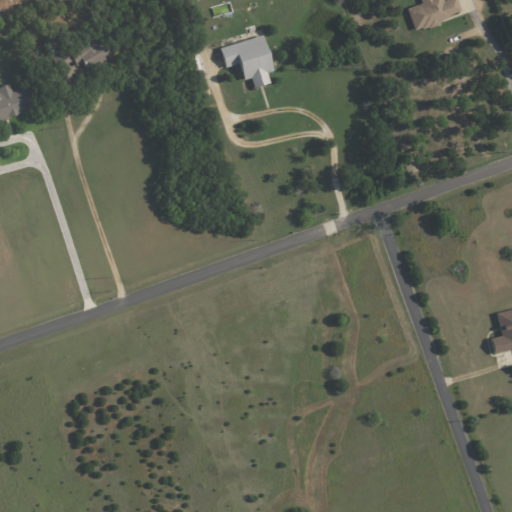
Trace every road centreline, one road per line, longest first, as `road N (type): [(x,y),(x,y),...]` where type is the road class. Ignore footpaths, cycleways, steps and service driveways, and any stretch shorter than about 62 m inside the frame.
road 1 (residential): [(0,343),(511,163)]
road 2 (residential): [(380,212),(489,511)]
